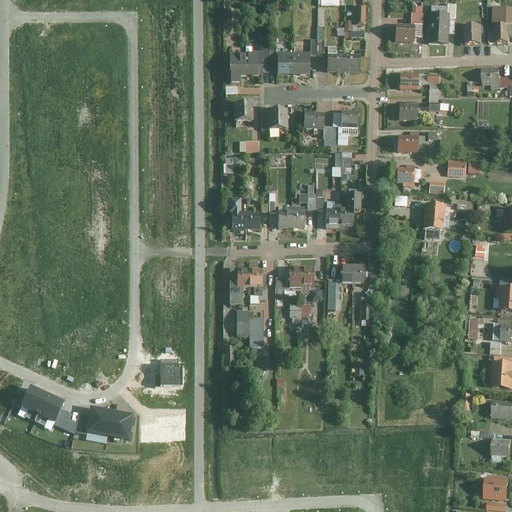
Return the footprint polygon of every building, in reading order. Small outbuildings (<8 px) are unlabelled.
[(448,5),(448,15),(450,15),(450,19),(456,19),(457,6),(448,5)] [(365,26),(366,7),(357,7),(356,26),(365,26)] [(511,8),(493,9),(493,27),(496,26),(496,31),(496,44),(510,44),(510,37),(511,36),(511,8)] [(423,14),(412,14),(412,25),(424,24),(423,14)] [(450,19),(450,15),(448,15),(430,14),(429,44),(448,45),(450,19)] [(415,26),(397,26),(397,44),(415,44),(415,26)] [(483,45),(482,26),(464,27),(465,46),(483,45)] [(277,48),(269,48),(269,73),(277,73),(277,54),(277,48)] [(246,77),(245,54),(229,54),(230,86),(241,86),(241,78),(246,77)] [(262,73),(261,54),(245,54),(246,77),(262,77),(262,73)] [(294,77),(294,54),(277,54),(277,73),(277,76),(294,77)] [(310,56),(310,54),(294,54),(294,77),(310,77),(310,56)] [(343,74),(344,56),(327,55),(327,73),(343,74)] [(360,56),(344,56),(343,74),(360,74),(360,56)] [(500,70),(483,70),(484,87),(501,85),(501,79),(500,70)] [(419,75),(401,75),(400,91),(419,92),(419,75)] [(439,77),(429,76),(428,84),(439,84),(439,77)] [(511,78),(501,79),(501,85),(501,90),(511,88),(511,78)] [(441,98),(430,98),(429,112),(440,113),(441,98)] [(400,105),(399,121),(417,122),(418,104),(406,104),(406,105),(400,105)] [(254,122),(253,105),(233,106),(234,123),(254,122)] [(288,130),(287,111),(267,112),(267,120),(268,131),(288,130)] [(358,130),(359,113),(341,112),(340,129),(358,130)] [(324,128),(325,114),(304,113),(304,130),(324,131),(324,128)] [(332,128),(324,128),(324,131),(324,141),(325,141),(325,148),(331,148),(332,128)] [(340,129),(332,128),(331,148),(339,148),(339,129),(340,129)] [(399,137),(398,154),(419,155),(420,133),(411,133),(411,138),(399,137)] [(259,153),(258,143),(245,143),(245,153),(259,153)] [(226,175),(236,175),(236,167),(245,167),(245,159),(226,159),(226,175)] [(352,169),(352,160),(342,160),(342,169),(352,169)] [(467,164),(449,163),(448,178),(466,179),(467,164)] [(471,164),(471,175),(482,175),(482,164),(471,164)] [(414,188),(415,167),(407,166),(407,170),(397,169),(397,185),(403,185),(403,188),(414,188)] [(430,185),(429,195),(443,196),(444,186),(430,185)] [(347,207),(340,207),(340,231),(347,231),(347,228),(354,228),(355,214),(361,214),(362,196),(347,195),(347,207)] [(409,208),(409,197),(396,197),(396,207),(409,208)] [(316,212),(316,199),(307,199),(307,212),(316,212)] [(324,200),(316,199),(316,212),(324,212),(324,200)] [(246,232),(246,215),(241,215),(241,201),(229,201),(229,216),(232,216),(232,232),(246,232)] [(443,232),(445,208),(426,206),(424,231),(426,231),(425,241),(440,242),(441,232),(443,232)] [(340,231),(340,207),(327,207),(327,228),(332,228),(332,231),(340,231)] [(292,230),(292,209),(285,209),(285,213),(278,213),(278,230),(292,230)] [(292,230),(305,230),(305,209),(292,209),(292,230)] [(260,232),(260,215),(246,215),(246,232),(260,232)] [(476,250),(475,258),(485,259),(485,251),(476,250)] [(353,286),(353,268),(342,268),(342,286),(353,286)] [(365,286),(365,268),(353,268),(353,286),(365,286)] [(302,288),(302,270),(289,269),(289,291),(302,291),(302,288)] [(314,288),(314,269),(302,270),(302,288),(314,288)] [(249,289),(249,271),(230,270),(229,307),(243,308),(243,289),(249,289)] [(263,277),(263,271),(249,271),(249,289),(253,289),(253,298),(263,298),(263,293),(266,293),(266,277),(263,277)] [(286,303),(286,280),(276,280),(276,303),(286,303)] [(511,288),(502,288),(500,312),(511,312),(511,288)] [(371,323),(372,306),(361,306),(361,322),(371,323)] [(302,316),(302,307),(290,307),(290,320),(292,320),(292,325),(302,326),(302,316)] [(311,316),(311,307),(302,307),(302,316),(311,316)] [(110,334),(114,317),(92,311),(87,328),(93,329),(87,350),(110,356),(116,335),(110,334)] [(249,342),(249,311),(239,311),(239,342),(249,342)] [(477,341),(478,322),(470,321),(469,341),(477,341)] [(511,343),(511,326),(496,325),(494,342),(511,343)] [(501,356),(502,345),(491,344),(491,356),(501,356)] [(181,364),(161,365),(161,386),(182,385),(181,364)] [(491,389),(511,391),(511,365),(493,364),(491,389)] [(21,405),(37,413),(47,393),(30,385),(21,405)] [(63,401),(47,393),(37,413),(54,421),(63,401)] [(511,404),(494,403),(493,421),(511,421),(511,404)] [(80,431),(97,434),(101,410),(84,407),(80,431)] [(97,434),(113,437),(117,412),(101,410),(97,434)] [(133,415),(117,412),(113,437),(129,439),(133,415)] [(181,415),(150,416),(151,436),(181,435),(181,415)] [(511,444),(493,443),(493,459),(511,460),(511,444)] [(511,482),(485,481),(484,502),(509,504),(511,482)]
